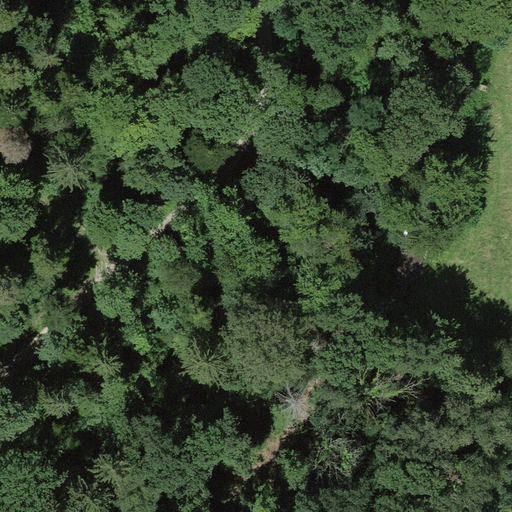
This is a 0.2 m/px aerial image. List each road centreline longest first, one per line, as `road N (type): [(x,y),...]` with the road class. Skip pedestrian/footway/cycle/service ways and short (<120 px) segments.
road 1 (track): [(0,376),(223,171),(260,99),(265,33),(253,0)]
road 2 (track): [(0,159),(113,272)]
